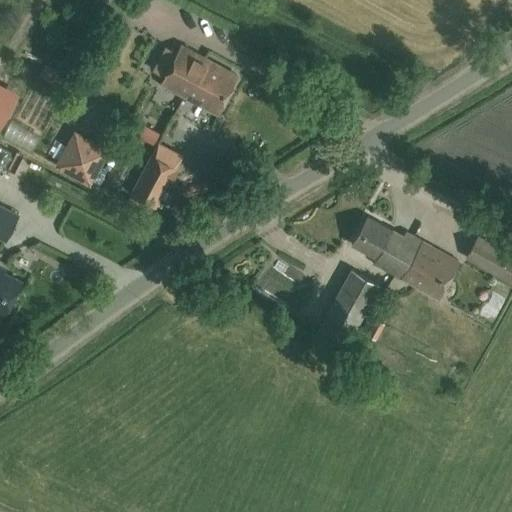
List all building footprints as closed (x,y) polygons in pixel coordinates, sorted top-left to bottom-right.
[(126,75),(119,71),(112,85),(132,94),(158,41),(146,35),(126,75)] [(185,96),(205,59),(179,45),(160,83),(185,96)] [(205,59),(185,96),(217,113),(237,75),(205,59)] [(60,73),(44,65),(38,75),(54,84),(60,73)] [(21,102),(0,91),(0,127),(6,131),(21,102)] [(76,133),(59,164),(90,181),(106,150),(76,133)] [(152,156),(132,194),(156,206),(170,180),(171,181),(177,171),(175,170),(176,168),(152,156)] [(0,205),(0,236),(5,239),(18,215),(0,205)] [(400,278),(421,242),(404,233),(401,237),(365,218),(351,244),(375,256),(371,262),(400,278)] [(511,282),(511,280),(511,255),(509,253),(477,236),(465,257),(497,274),(511,282)] [(421,242),(400,278),(436,298),(457,261),(421,242)] [(0,310),(4,313),(20,280),(0,270),(0,310)] [(347,343),(378,286),(350,270),(319,327),(347,343)] [(487,319),(503,288),(489,281),(473,312),(487,319)] [(382,295),(391,300),(394,293),(386,288),(382,295)] [(376,319),(367,334),(375,339),(385,324),(376,319)]
